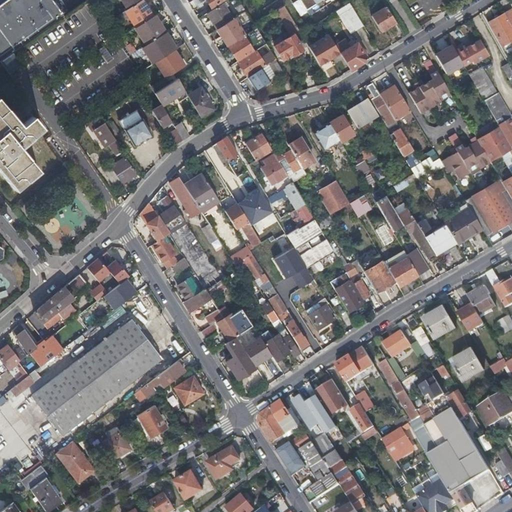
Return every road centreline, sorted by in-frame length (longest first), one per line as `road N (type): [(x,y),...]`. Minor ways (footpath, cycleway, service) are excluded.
road 1 (residential): [(241,414),(507,248)]
road 2 (residential): [(484,0),(348,83),(242,115)]
road 3 (residential): [(120,222),(241,414)]
road 4 (residential): [(81,511),(241,414)]
road 5 (residential): [(242,115),(186,147),(120,222)]
road 6 (residential): [(172,0),(242,115)]
